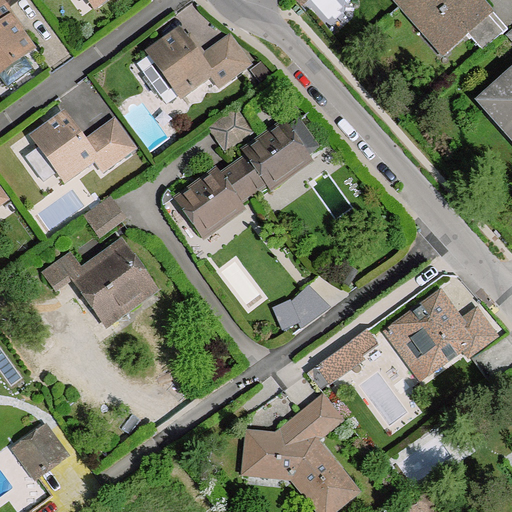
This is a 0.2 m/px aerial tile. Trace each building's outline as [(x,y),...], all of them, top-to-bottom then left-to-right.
[(88,0),(97,12),(113,0),(88,0)] [(482,52),(505,31),(476,0),(390,0),(444,60),(469,38),(482,52)] [(0,79),(35,55),(0,4),(0,79)] [(180,31),(145,58),(181,106),(211,83),(219,93),(252,68),(229,39),(202,60),(180,31)] [(511,31),(507,35),(511,40),(511,69),(476,100),(511,142),(511,31)] [(257,136),(237,111),(209,133),(229,158),(257,136)] [(63,115),(28,140),(63,189),(93,168),(102,180),(136,156),(113,123),(84,144),(63,115)] [(314,165),(285,124),(241,156),(243,159),(218,177),(214,171),(174,199),(205,242),(250,210),(245,204),(266,190),(270,196),(314,165)] [(0,190),(0,208),(8,203),(0,190)] [(125,221),(110,201),(84,220),(99,240),(125,221)] [(158,292),(122,241),(81,270),(71,256),(40,277),(61,307),(78,295),(104,331),(158,292)] [(321,286),(276,304),(287,330),(332,312),(321,286)] [(441,294),(385,335),(410,368),(416,364),(429,380),(461,356),(466,363),(497,340),(475,310),(461,321),(441,294)] [(379,348),(368,334),(318,370),(329,385),(379,348)] [(320,511),(333,511),(359,492),(316,439),(342,419),(323,396),(277,435),(249,432),(244,473),(293,478),(320,511)] [(68,460),(44,428),(11,453),(35,484),(68,460)] [(443,511),(426,490),(402,509),(404,511),(443,511)]
